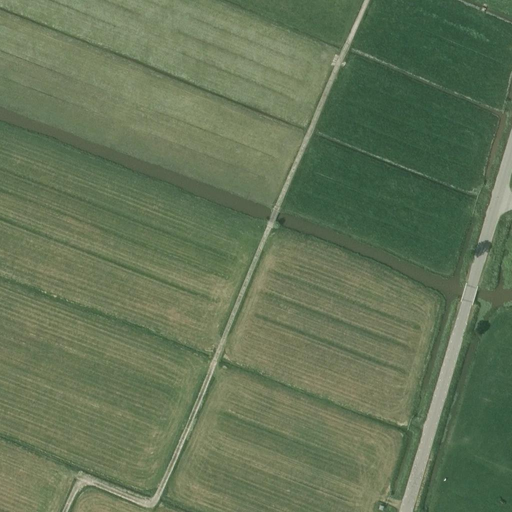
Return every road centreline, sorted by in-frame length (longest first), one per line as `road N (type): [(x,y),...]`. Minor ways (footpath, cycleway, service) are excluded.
road 1 (track): [(67,511),(82,480),(153,507),(367,0)]
road 2 (tertiary): [(404,511),(511,147)]
